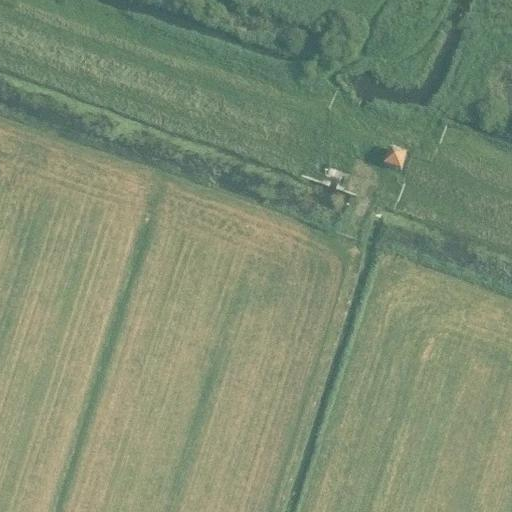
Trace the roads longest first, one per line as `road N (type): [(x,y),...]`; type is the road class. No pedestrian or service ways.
road 1 (track): [(310,90),(326,55),(393,54),(421,42),(446,0)]
road 2 (track): [(511,37),(469,58),(430,124)]
